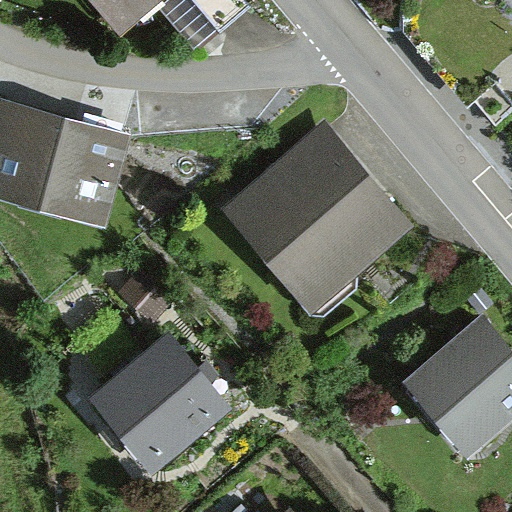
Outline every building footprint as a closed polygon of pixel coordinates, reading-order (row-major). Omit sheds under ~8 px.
[(102,0),(120,22),(147,0),(102,0)] [(189,0),(172,14),(196,44),(218,26),(196,0),(189,0)] [(121,137),(0,106),(0,190),(102,215),(121,137)] [(401,226),(325,139),(238,214),(313,301),(401,226)] [(511,407),(511,361),(481,326),(414,383),(467,445),(511,407)] [(218,409),(166,345),(100,399),(153,463),(218,409)]
